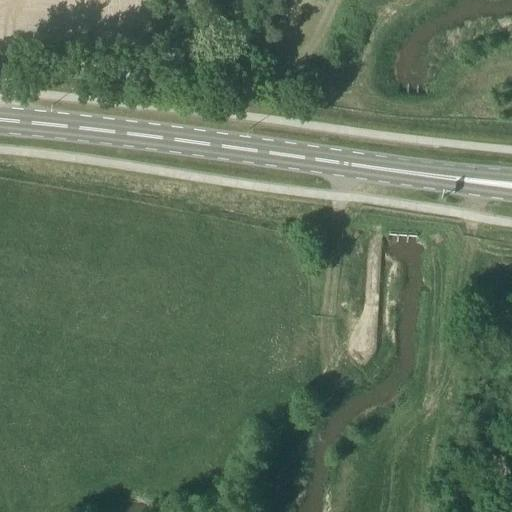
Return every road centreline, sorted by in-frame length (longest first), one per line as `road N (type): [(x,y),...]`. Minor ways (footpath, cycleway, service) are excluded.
road 1 (primary): [(511,182),(0,123)]
road 2 (track): [(159,73),(251,80),(294,69),(332,28),(339,0)]
road 3 (track): [(343,162),(324,314)]
